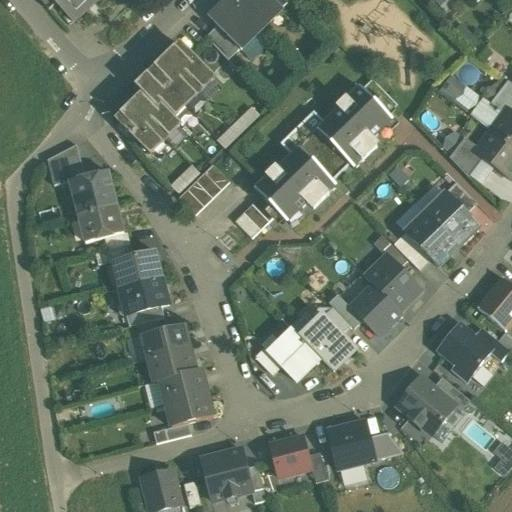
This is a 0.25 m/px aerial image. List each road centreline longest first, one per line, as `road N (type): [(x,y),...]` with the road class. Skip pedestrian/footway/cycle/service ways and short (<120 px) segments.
road 1 (track): [(85,96),(25,172),(15,209),(60,511)]
road 2 (residential): [(250,425),(188,245),(85,96)]
road 3 (residential): [(250,425),(365,396),(511,225)]
road 4 (residential): [(55,481),(250,425)]
road 5 (residential): [(85,96),(183,0)]
road 6 (residential): [(9,0),(85,96)]
